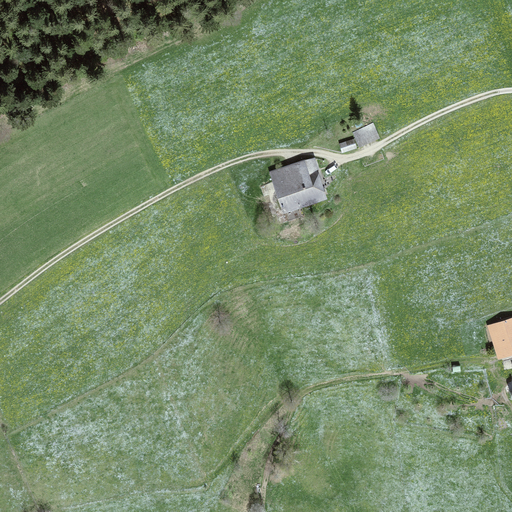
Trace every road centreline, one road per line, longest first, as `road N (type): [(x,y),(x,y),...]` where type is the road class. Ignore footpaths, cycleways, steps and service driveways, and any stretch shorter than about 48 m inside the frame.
road 1 (track): [(511,90),(472,99),(348,157),(270,152),(207,171),(0,296)]
road 2 (track): [(511,355),(297,391)]
